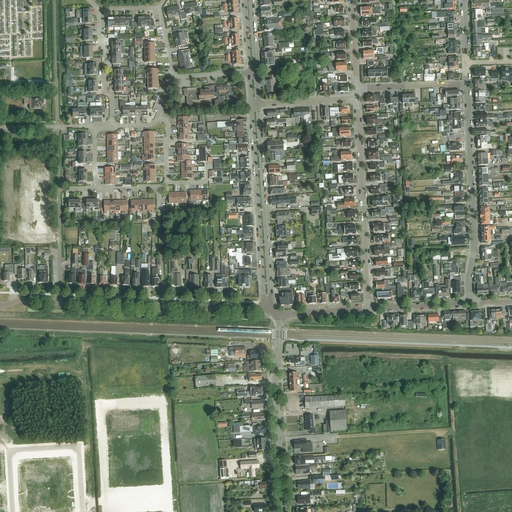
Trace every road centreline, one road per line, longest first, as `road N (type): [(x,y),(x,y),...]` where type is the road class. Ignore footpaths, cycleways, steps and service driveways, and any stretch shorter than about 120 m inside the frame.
road 1 (unclassified): [(267,309),(21,300),(0,307)]
road 2 (unknown): [(79,495),(154,490),(148,366),(93,369)]
road 3 (residential): [(469,303),(467,84)]
road 4 (residential): [(368,308),(357,99)]
road 5 (unclassified): [(251,105),(267,309)]
road 6 (unclassified): [(267,309),(257,105)]
road 7 (unclassified): [(283,511),(276,314)]
road 8 (unknown): [(15,511),(11,453),(76,449),(80,511)]
road 9 (track): [(84,344),(92,511)]
road 10 (unknown): [(93,369),(102,493)]
road 11 (residential): [(111,126),(98,9)]
